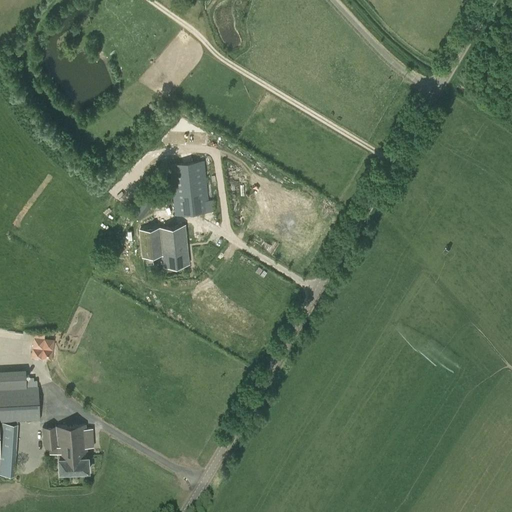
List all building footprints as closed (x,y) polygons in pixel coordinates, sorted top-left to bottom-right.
[(212,200),(208,200),(204,160),(169,164),(175,215),(213,211),(212,200)] [(115,227),(121,229),(125,217),(119,215),(115,227)] [(162,266),(189,263),(185,225),(139,229),(142,256),(161,254),(162,266)] [(53,358),(53,338),(45,338),(45,333),(33,332),(32,357),(53,358)] [(0,456),(0,454),(0,421),(40,419),(38,386),(0,387),(0,457),(0,456)] [(0,473),(14,474),(17,423),(2,422),(0,456),(0,457),(0,473)] [(92,428),(85,428),(85,424),(42,427),(44,447),(58,446),(59,458),(60,472),(88,470),(87,457),(86,447),(94,447),(92,428)]
